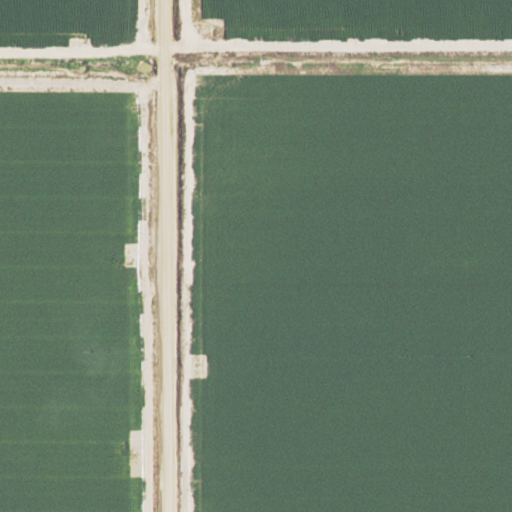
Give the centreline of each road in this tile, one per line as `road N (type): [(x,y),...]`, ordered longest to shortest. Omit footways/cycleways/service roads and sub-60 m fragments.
road 1 (residential): [(163,511),(160,0)]
road 2 (residential): [(161,49),(511,48)]
